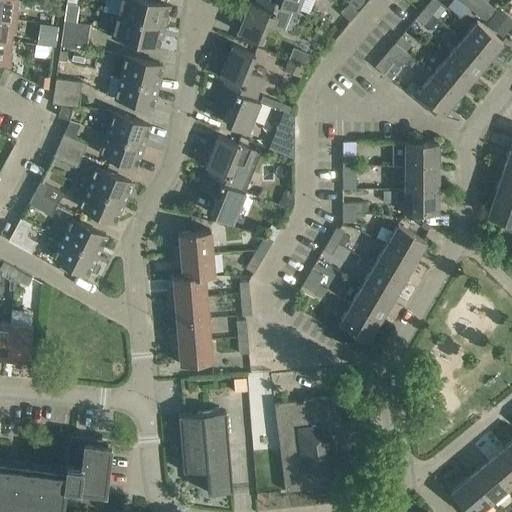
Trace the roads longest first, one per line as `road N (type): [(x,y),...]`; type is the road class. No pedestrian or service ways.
road 1 (residential): [(147,401),(132,239),(178,145),(190,46)]
road 2 (residential): [(401,481),(392,358),(461,236)]
road 3 (residential): [(461,236),(471,134),(511,83)]
road 4 (residential): [(147,401),(0,388)]
road 5 (residential): [(401,481),(433,466),(511,402)]
